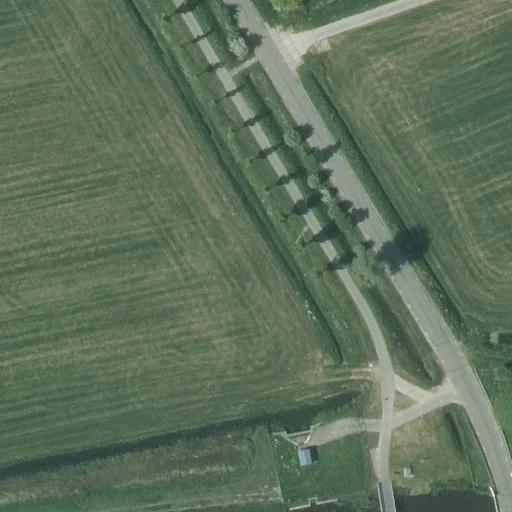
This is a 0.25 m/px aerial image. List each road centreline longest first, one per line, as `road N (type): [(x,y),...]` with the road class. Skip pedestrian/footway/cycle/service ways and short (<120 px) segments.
road 1 (tertiary): [(509,511),(480,414),(437,333),(234,0)]
road 2 (unknown): [(161,0),(387,378)]
road 3 (unclassified): [(387,378),(387,511)]
